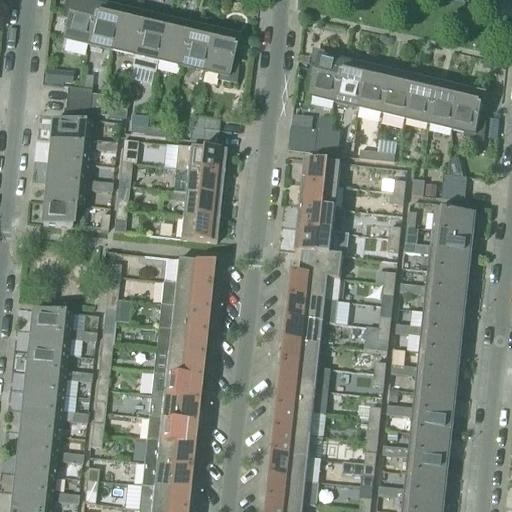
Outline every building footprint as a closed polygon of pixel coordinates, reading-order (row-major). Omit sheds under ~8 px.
[(62,43),(86,49),(96,9),(89,8),(91,3),(77,0),(66,0),(65,10),(64,20),(67,21),(62,43)] [(86,49),(109,54),(120,10),(103,6),(102,11),(96,9),(86,49)] [(109,54),(133,60),(143,20),(136,19),(137,14),(120,10),(109,54)] [(153,77),(156,65),(167,21),(150,17),(149,21),(143,20),(133,60),(130,71),(153,77)] [(156,65),(180,70),(189,31),(183,29),(184,25),(167,21),(156,65)] [(180,70),(203,76),(214,32),(197,28),(196,32),(189,31),(180,70)] [(214,32),(203,76),(218,79),(218,81),(233,85),(235,64),(232,63),(237,42),(230,40),(231,36),(214,32)] [(310,101),(334,107),(344,67),(338,66),(339,61),(315,56),(313,68),(312,78),(315,79),(310,101)] [(334,107),(358,112),(368,68),(351,64),(350,69),(344,67),(334,107)] [(358,112),(381,118),(391,78),(384,76),(385,72),(368,68),(358,112)] [(60,85),(70,86),(71,76),(61,75),(60,85)] [(381,118),(404,123),(415,79),(398,75),(397,79),(391,78),(381,118)] [(404,123),(428,128),(438,89),(431,87),(432,83),(415,79),(404,123)] [(428,128),(451,134),(462,90),(445,86),(444,90),(438,89),(428,128)] [(462,90),(451,134),(467,138),(466,140),(481,143),(484,122),(480,121),(485,100),(478,98),(479,94),(462,90)] [(67,91),(65,103),(89,105),(90,93),(82,93),(67,91)] [(89,105),(65,103),(64,115),(88,117),(89,105)] [(107,119),(125,121),(126,112),(108,110),(107,119)] [(195,121),(194,132),(203,133),(218,135),(219,124),(200,122),(195,121)] [(316,133),(315,146),(339,149),(340,137),(331,136),(332,124),(318,122),(316,133)] [(53,123),(51,145),(90,149),(90,144),(92,127),(53,123)] [(133,138),(151,140),(152,131),(149,131),(134,130),(133,138)] [(152,131),(151,140),(168,142),(169,133),(152,131)] [(203,133),(194,132),(193,145),(201,146),(203,133)] [(202,147),(216,148),(217,137),(203,135),(202,147)] [(89,153),(102,155),(103,146),(90,144),(90,149),(89,153)] [(122,144),(120,167),(131,169),(132,156),(136,157),(138,145),(122,144)] [(51,145),(49,165),(88,169),(89,153),(90,149),(51,145)] [(103,146),(102,155),(115,156),(116,147),(103,146)] [(339,149),(315,146),(314,158),(337,161),(339,149)] [(174,173),(186,175),(223,178),(224,160),(225,155),(177,150),(174,173)] [(359,163),(376,165),(377,156),(360,154),(359,163)] [(377,156),(376,165),(394,167),(395,158),(377,156)] [(450,160),(448,176),(460,178),(462,162),(450,160)] [(301,187),(338,191),(340,167),(304,163),(302,182),(302,187),(301,187)] [(49,165),(46,185),(85,189),(86,185),(88,169),(49,165)] [(119,179),(117,190),(128,191),(130,180),(131,169),(120,167),(119,179)] [(186,175),(184,197),(220,201),(220,196),(221,196),(223,178),(186,175)] [(443,179),(442,191),(466,194),(467,182),(447,180),(443,179)] [(412,200),(423,201),(424,185),(422,185),(414,184),(412,200)] [(46,185),(44,206),(83,210),(85,194),(85,189),(46,185)] [(85,194),(98,195),(99,186),(86,185),(85,189),(85,194)] [(395,185),(393,197),(404,198),(406,186),(395,185)] [(99,186),(98,195),(111,196),(112,188),(99,186)] [(300,205),(299,210),(335,214),(338,191),(301,187),(299,205),(300,205)] [(128,191),(117,190),(115,213),(126,214),(128,191)] [(466,194),(442,191),(440,203),(464,206),(466,194)] [(181,220),(217,224),(218,224),(220,206),(219,206),(220,201),(184,197),(181,220)] [(404,198),(393,197),(392,208),(403,210),(404,198)] [(83,210),(44,206),(42,229),(71,232),(72,221),(82,222),(83,210)] [(298,214),(296,232),(333,236),(342,237),(345,215),(335,214),(299,210),(299,214),(298,214)] [(126,214),(115,213),(113,225),(124,226),(126,214)] [(408,216),(406,232),(414,233),(415,217),(408,216)] [(434,216),(432,235),(471,239),(471,238),(473,220),(434,216)] [(101,219),(99,234),(99,235),(106,236),(108,219),(101,219)] [(217,224),(181,220),(179,243),(215,247),(217,228),(217,224)] [(390,231),(388,243),(399,244),(401,232),(390,231)] [(294,256),(302,257),(302,255),(331,258),(333,236),(296,232),(294,250),(295,250),(294,256)] [(431,251),(430,255),(471,259),(473,238),(471,238),(471,239),(432,235),(431,251)] [(399,244),(388,243),(387,255),(398,256),(399,244)] [(418,249),(405,248),(404,257),(417,258),(418,249)] [(417,258),(430,259),(430,255),(431,251),(418,249),(417,258)] [(302,257),(300,278),(340,282),(343,260),(331,258),(302,255),(302,257)] [(430,259),(428,275),(467,279),(467,280),(469,280),(471,259),(430,255),(430,259)] [(176,264),(174,287),(210,291),(213,268),(176,264)] [(109,268),(107,280),(118,282),(120,269),(109,268)] [(428,275),(426,291),(426,295),(465,300),(467,280),(467,279),(428,275)] [(385,276),(383,288),(394,289),(396,278),(385,276)] [(292,277),(290,300),(326,304),(338,305),(340,282),(300,278),(292,277)] [(106,291),(105,303),(116,304),(117,292),(118,282),(107,280),(106,291)] [(162,286),(159,309),(208,314),(210,291),(174,287),(162,286)] [(394,289),(383,288),(382,300),(393,301),(394,289)] [(400,288),(400,297),(412,298),(413,290),(400,288)] [(425,300),(426,295),(426,291),(413,290),(412,298),(425,300)] [(425,300),(424,316),(462,320),(465,300),(426,295),(425,300)] [(290,300),(287,322),(323,326),(326,304),(290,300)] [(116,304),(105,303),(104,315),(115,316),(116,304)] [(157,331),(205,337),(208,314),(159,309),(157,331)] [(33,314),(30,334),(30,335),(69,339),(70,335),(72,318),(33,314)] [(424,316),(422,332),(422,336),(460,340),(462,320),(424,316)] [(287,322),(285,345),(321,349),(323,326),(287,322)] [(380,322),(378,333),(390,334),(391,323),(380,322)] [(395,338),(408,339),(409,330),(396,329),(395,338)] [(409,330),(408,339),(421,341),(421,336),(422,336),(422,332),(409,330)] [(157,331),(155,354),(203,359),(205,337),(157,331)] [(390,334),(378,333),(377,345),(388,346),(390,334)] [(28,334),(26,355),(67,359),(69,344),(69,339),(30,335),(30,334),(28,334)] [(70,335),(69,339),(69,344),(81,345),(82,336),(70,335)] [(82,336),(81,345),(94,346),(95,338),(82,336)] [(101,336),(100,348),(111,349),(113,338),(101,336)] [(421,341),(419,356),(458,360),(460,340),(422,336),(421,336),(421,341)] [(285,345),(282,367),(318,371),(321,349),(285,345)] [(100,348),(98,371),(109,372),(111,349),(100,348)] [(152,377),(164,378),(200,382),(203,359),(155,354),(152,377)] [(24,376),(26,376),(65,380),(65,375),(67,359),(26,355),(24,376)] [(419,356),(417,372),(417,377),(456,381),(458,360),(419,356)] [(282,367),(280,390),(328,396),(330,374),(330,372),(318,371),(282,367)] [(375,367),(374,378),(385,380),(386,368),(375,367)] [(391,378),(404,380),(405,371),(392,369),(391,378)] [(109,372),(98,371),(95,393),(106,395),(108,383),(109,372)] [(405,371),(404,380),(416,381),(417,377),(417,372),(405,371)] [(65,375),(65,380),(64,384),(77,385),(78,377),(65,375)] [(26,376),(24,396),(63,400),(64,384),(65,380),(26,376)] [(91,378),(78,377),(77,385),(90,387),(91,378)] [(152,377),(150,399),(198,405),(200,382),(164,378),(164,379),(152,377)] [(416,381),(415,397),(454,401),(456,381),(417,377),(416,381)] [(385,380),(374,378),(372,390),(383,391),(385,380)] [(280,390),(277,412),(326,418),(328,396),(280,390)] [(106,395),(95,393),(94,405),(105,406),(106,395)] [(397,395),(390,395),(389,404),(396,405),(397,395)] [(24,396),(22,416),(61,420),(61,416),(63,400),(24,396)] [(415,397),(413,413),(413,417),(452,421),(454,401),(415,397)] [(150,399),(147,422),(195,427),(198,405),(150,399)] [(400,411),(387,410),(386,419),(399,420),(400,411)] [(399,420),(412,422),(413,417),(413,413),(400,411),(399,420)] [(277,412),(275,436),(323,441),(326,418),(277,412)] [(370,412),(369,423),(380,425),(381,413),(370,412)] [(22,416),(19,436),(58,441),(60,425),(61,420),(22,416)] [(60,425),(73,426),(74,417),(61,416),(61,420),(60,425)] [(74,417),(73,426),(86,427),(87,419),(74,417)] [(412,422),(410,437),(449,442),(452,421),(413,417),(412,422)] [(147,422),(145,445),(193,450),(195,427),(147,422)] [(380,425),(369,423),(367,435),(379,436),(380,425)] [(92,427),(90,439),(102,440),(103,428),(92,427)] [(19,436),(17,457),(56,461),(57,457),(58,441),(19,436)] [(275,436),(272,458),(321,464),(323,441),(275,436)] [(410,437),(409,453),(408,458),(447,462),(449,442),(410,437)] [(102,440),(90,439),(89,451),(100,452),(102,440)] [(145,445),(142,467),(190,473),(193,450),(145,445)] [(382,459),(395,461),(396,452),(383,451),(382,459)] [(395,461),(408,462),(408,458),(409,453),(396,452),(395,461)] [(17,457),(15,477),(54,481),(56,465),(56,461),(17,457)] [(56,465),(69,467),(69,458),(57,457),(56,461),(56,465)] [(365,457),(364,469),(375,470),(376,458),(365,457)] [(82,459),(69,458),(69,467),(81,468),(82,459)] [(272,458),(270,481),(306,485),(318,486),(321,464),(272,458)] [(408,462),(406,478),(445,482),(447,462),(408,458),(408,462)] [(364,469),(343,466),(342,478),(363,480),(364,469)] [(190,473),(142,467),(140,490),(188,495),(190,473)] [(375,470),(364,469),(363,480),(374,482),(375,470)] [(87,472),(85,484),(97,485),(98,473),(87,472)] [(15,477),(13,497),(52,501),(52,497),(54,481),(15,477)] [(406,478),(405,494),(404,498),(443,503),(445,482),(406,478)] [(270,481),(268,504),(304,508),(306,485),(270,481)] [(97,485),(85,484),(83,507),(94,508),(97,485)] [(140,490),(137,511),(186,511),(188,495),(140,490)] [(379,491),(378,500),(391,501),(392,493),(379,491)] [(391,501),(404,503),(404,498),(405,494),(392,493),(391,501)] [(11,511),(50,511),(51,506),(52,501),(13,497),(11,511)] [(51,506),(64,507),(65,498),(52,497),(52,501),(51,506)] [(64,507),(77,509),(78,500),(65,498),(64,507)] [(404,503),(402,511),(441,511),(443,503),(404,498),(404,503)] [(360,502),(359,511),(370,511),(371,504),(360,502)]
